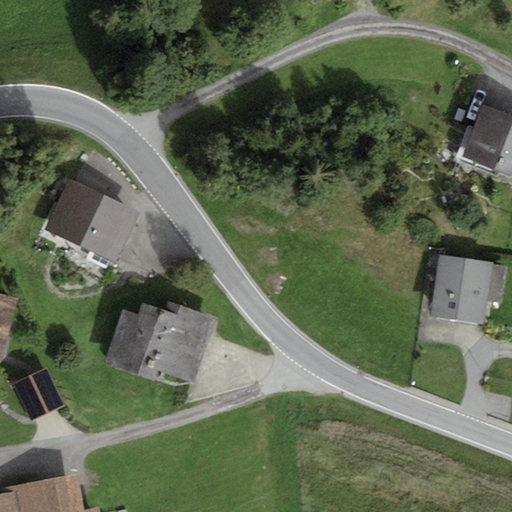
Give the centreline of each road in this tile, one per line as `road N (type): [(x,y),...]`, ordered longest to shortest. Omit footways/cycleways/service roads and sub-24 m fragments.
road 1 (tertiary): [(0,103),(70,108),(123,139),(252,305),(310,360)]
road 2 (track): [(123,139),(241,76),(348,32),(432,33),(511,70)]
road 3 (residential): [(0,462),(101,443),(256,392),(310,360)]
road 4 (tertiary): [(310,360),(511,445)]
